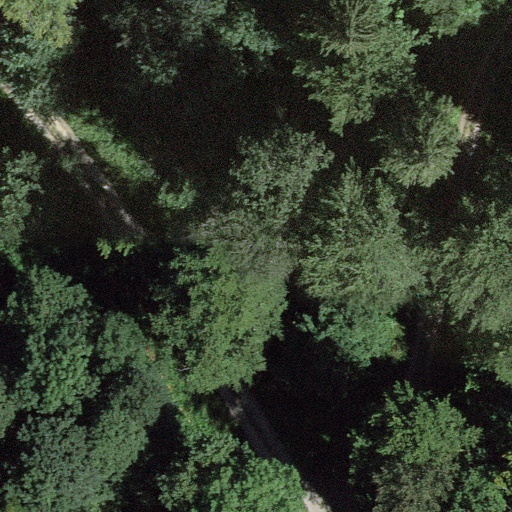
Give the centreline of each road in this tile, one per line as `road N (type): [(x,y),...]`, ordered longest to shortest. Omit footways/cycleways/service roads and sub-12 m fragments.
road 1 (track): [(0,79),(93,190),(241,395),(306,511)]
road 2 (track): [(323,511),(412,384),(499,52),(511,39)]
